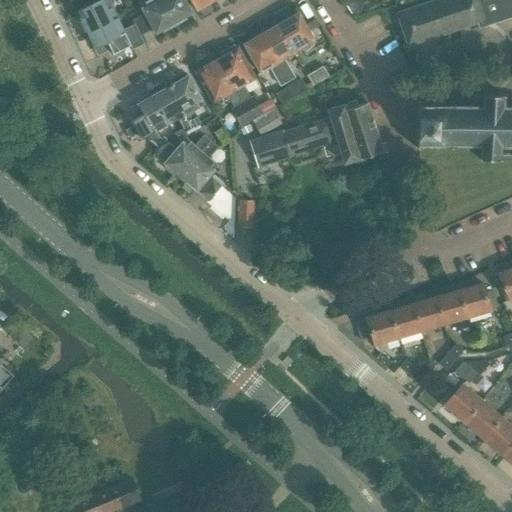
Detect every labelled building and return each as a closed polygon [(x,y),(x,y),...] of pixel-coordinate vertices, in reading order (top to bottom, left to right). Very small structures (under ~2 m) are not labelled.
[(109,0),(71,0),(77,11),(87,32),(118,18),(117,16),(109,0)] [(137,0),(145,14),(133,21),(135,24),(134,24),(140,35),(152,28),(155,33),(162,29),(164,32),(175,26),(160,0),(137,0)] [(160,0),(175,26),(185,20),(184,17),(191,13),(189,10),(183,0),(160,0)] [(189,0),(194,7),(196,11),(213,1),(211,0),(189,0)] [(511,0),(435,0),(397,13),(408,46),(426,40),(429,39),(441,35),(443,35),(443,34),(455,30),(455,31),(458,30),(457,29),(472,24),(473,25),(475,24),(475,23),(484,20),(486,26),(498,22),(498,23),(511,18),(511,0)] [(298,13),(277,25),(293,54),(302,48),(307,57),(316,53),(311,44),(314,42),(298,13)] [(118,18),(87,32),(98,54),(110,49),(112,53),(110,53),(111,55),(121,50),(130,46),(132,49),(143,44),(144,43),(139,35),(140,35),(134,24),(123,29),(118,18)] [(277,25),(261,35),(287,81),(294,77),(284,59),(293,54),(277,25)] [(287,81),(261,35),(244,44),(260,73),(270,67),(280,85),(287,81)] [(223,56),(217,60),(251,119),(262,113),(255,100),(251,102),(242,85),(254,78),(239,52),(237,48),(236,49),(234,46),(221,53),(223,56)] [(217,60),(196,72),(213,102),(225,95),(229,102),(231,101),(244,124),(251,119),(217,60)] [(322,66),(307,76),(312,86),(328,76),(322,66)] [(176,83),(170,86),(193,126),(199,122),(192,110),(203,104),(187,77),(185,78),(183,75),(174,80),(176,83)] [(301,79),(289,85),(295,95),(306,89),(301,79)] [(289,85),(277,92),(283,102),(295,95),(289,85)] [(170,86),(152,96),(168,124),(179,118),(185,130),(193,126),(170,86)] [(134,126),(125,130),(130,138),(138,133),(142,139),(145,138),(153,145),(157,148),(168,142),(165,136),(161,139),(156,131),(168,124),(152,96),(148,99),(147,96),(138,101),(140,104),(131,108),(136,118),(131,121),(134,126)] [(452,107),(440,107),(440,105),(437,105),(437,107),(422,107),(422,104),(420,104),(420,107),(419,107),(417,147),(418,147),(418,150),(420,150),(421,148),(435,148),(436,150),(438,150),(438,148),(450,148),(450,150),(453,150),(453,148),(465,148),(465,150),(468,150),(468,148),(479,148),(479,160),(511,160),(511,108),(507,108),(507,106),(504,106),(504,96),(483,96),(483,97),(482,96),(469,96),(468,105),(467,105),(467,107),(455,107),(455,105),(452,105),(452,107)] [(328,109),(330,117),(337,139),(345,162),(381,152),(367,103),(347,108),(346,103),(328,109)] [(254,123),(261,134),(281,122),(274,111),(254,123)] [(337,139),(330,117),(284,131),(283,130),(269,134),(270,136),(255,140),(255,139),(250,140),(258,166),(291,155),(291,153),(337,139)] [(216,134),(222,144),(231,139),(225,128),(216,134)] [(185,133),(175,134),(180,144),(185,138),(185,133)] [(157,149),(156,156),(167,165),(165,168),(172,174),(174,172),(180,176),(210,140),(204,135),(194,146),(185,138),(180,144),(176,148),(168,142),(157,148),(157,149)] [(210,140),(180,176),(186,182),(184,184),(191,190),(194,188),(196,190),(217,165),(208,157),(217,146),(210,140)] [(198,192),(208,200),(220,186),(223,182),(214,174),(198,192)] [(220,186),(208,200),(212,204),(210,207),(223,218),(225,215),(230,220),(223,229),(233,238),(232,196),(230,194),(220,186)] [(253,201),(239,200),(238,228),(252,228),(253,201)] [(511,298),(511,267),(498,274),(509,300),(511,298)] [(482,284),(459,290),(467,317),(490,310),(482,284)] [(459,290),(436,297),(444,324),(467,317),(459,290)] [(491,290),(485,292),(490,309),(498,306),(491,290)] [(436,297),(413,304),(420,331),(444,324),(436,297)] [(413,304),(390,311),(397,337),(420,331),(413,304)] [(390,311),(366,318),(375,348),(380,353),(388,344),(387,341),(397,337),(390,311)] [(8,319),(1,327),(7,332),(11,333),(17,326),(8,319)] [(511,333),(503,338),(506,346),(511,343),(511,333)] [(450,351),(447,354),(454,360),(463,350),(456,344),(450,351)] [(447,354),(439,364),(446,369),(446,370),(447,369),(454,360),(447,354)] [(399,367),(409,375),(416,368),(406,359),(399,367)] [(463,362),(455,372),(461,377),(469,368),(475,374),(478,376),(488,365),(484,362),(463,362)] [(416,368),(409,375),(419,384),(425,376),(416,368)] [(444,405),(463,422),(481,400),(462,383),(444,405)] [(463,422),(482,438),(501,417),(481,400),(463,422)] [(482,438),(502,455),(511,443),(511,426),(501,417),(482,438)] [(511,443),(502,455),(511,463),(511,443)] [(189,511),(182,492),(137,510),(134,503),(140,501),(131,479),(66,506),(68,511),(189,511)]
